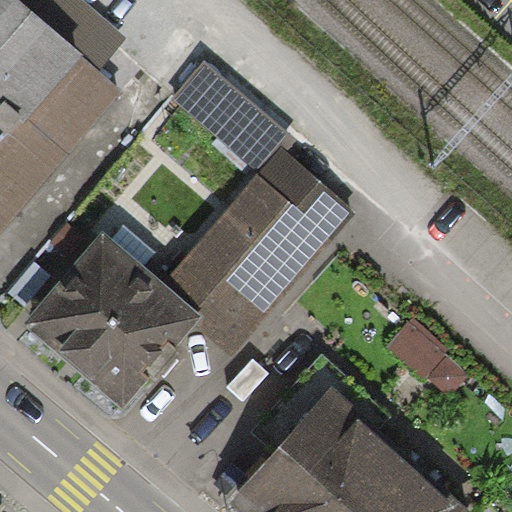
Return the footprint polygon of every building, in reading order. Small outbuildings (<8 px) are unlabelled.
[(0,0),(0,230),(114,94),(66,53),(92,21),(66,0),(0,0)] [(177,97),(260,174),(294,137),(211,60),(177,97)] [(191,317),(232,352),(351,214),(284,157),(175,284),(201,305),(191,317)] [(139,271),(106,242),(35,324),(123,399),(146,372),(154,379),(177,353),(167,344),(191,317),(201,305),(175,284),(148,260),(139,271)] [(240,507),(244,511),(452,511),(467,494),(340,388),(240,507)]
